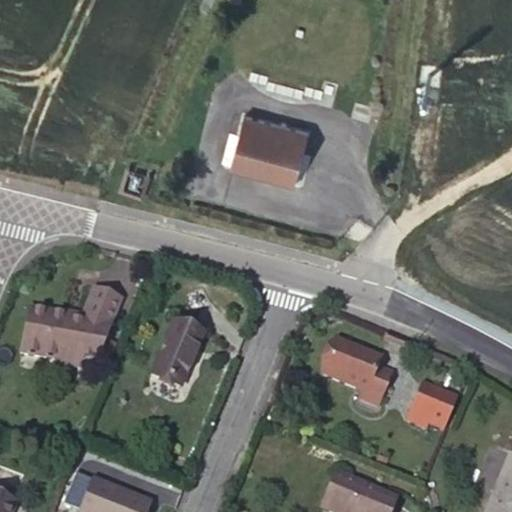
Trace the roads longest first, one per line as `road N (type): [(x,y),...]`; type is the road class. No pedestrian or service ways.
road 1 (residential): [(12,199),(289,272)]
road 2 (residential): [(289,272),(190,511)]
road 3 (residential): [(289,272),(362,292),(511,358)]
road 4 (track): [(362,292),(395,234),(450,185),(511,150)]
